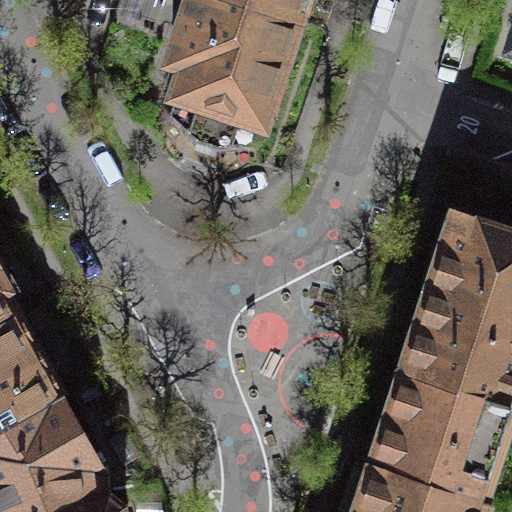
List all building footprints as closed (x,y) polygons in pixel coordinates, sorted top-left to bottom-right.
[(288,45),(296,20),(236,0),(119,0),(113,21),(177,44),(171,59),(185,65),(168,117),(196,141),(217,148),(254,145),(288,45)] [(236,0),(296,20),(302,0),(236,0)] [(408,369),(510,404),(511,399),(511,233),(458,215),(432,295),(420,330),(411,335),(406,347),(411,357),(408,369)] [(0,321),(20,310),(10,291),(13,290),(0,266),(0,321)] [(21,313),(20,310),(0,321),(0,425),(61,391),(41,355),(19,314),(21,313)] [(480,497),(510,404),(408,369),(393,413),(389,425),(379,429),(374,442),(380,452),(376,464),(483,500),(484,498),(480,497)] [(87,439),(61,391),(0,425),(0,511),(16,511),(37,502),(111,493),(108,492),(104,491),(101,491),(99,469),(103,466),(87,439)] [(479,511),(483,500),(376,464),(361,510),(355,511),(479,511)] [(125,511),(125,510),(123,504),(121,500),(118,497),(115,495),(111,493),(37,502),(16,511),(125,511)]
